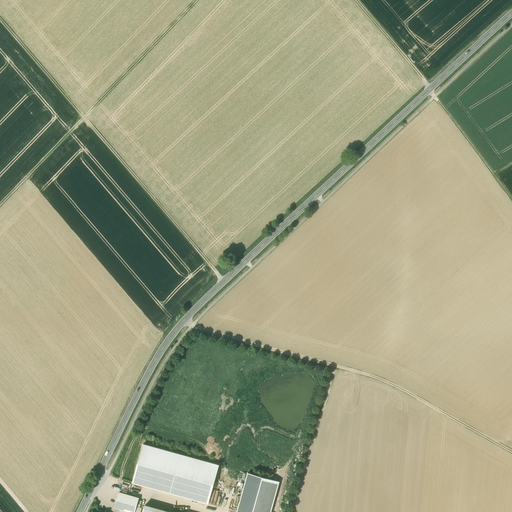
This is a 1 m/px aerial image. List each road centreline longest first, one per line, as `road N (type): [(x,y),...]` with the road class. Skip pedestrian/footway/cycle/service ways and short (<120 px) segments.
road 1 (primary): [(80,511),(176,329),(511,13)]
road 2 (track): [(183,321),(373,376),(511,451)]
road 3 (track): [(0,18),(223,281)]
road 4 (track): [(0,204),(196,0)]
road 5 (track): [(511,200),(428,90)]
